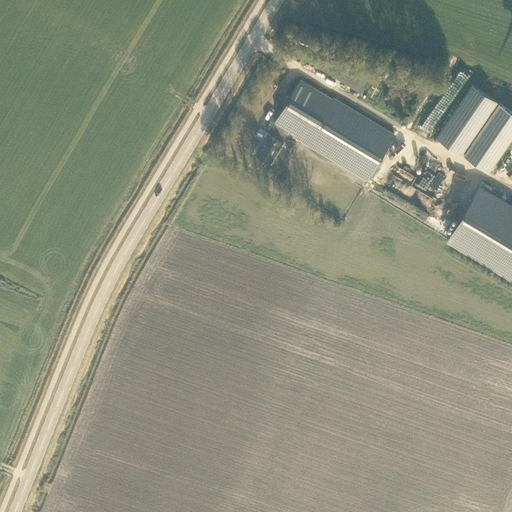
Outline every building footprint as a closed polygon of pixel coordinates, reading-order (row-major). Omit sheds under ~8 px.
[(352,61),(324,44),(314,62),(362,91),(379,64),(356,57),(357,56),(354,56),(352,61)] [(271,162),(283,141),(282,141),(288,130),(294,134),(287,145),(292,148),(299,137),(368,178),(394,135),(301,79),(275,122),(276,123),(270,133),(268,132),(256,153),(271,162)] [(419,97),(418,94),(417,92),(416,90),(414,88),(412,86),(410,85),(408,84),(405,83),(403,83),(401,83),(398,83),(396,84),(394,85),(391,86),(390,88),(388,90),(387,92),(386,94),(385,97),(385,99),(385,101),(385,104),(386,106),(387,109),(388,111),(390,112),(392,114),(394,115),(396,116),(398,117),(401,117),(403,117),(406,117),(408,116),(410,115),(412,114),(414,112),(416,111),(417,108),(418,106),(419,104),(419,101),(419,99),(419,97)] [(436,136),(462,154),(498,101),(473,83),(436,136)] [(511,110),(500,102),(464,154),(489,171),(511,137),(511,110)] [(511,205),(479,186),(448,238),(511,277),(511,205)]
